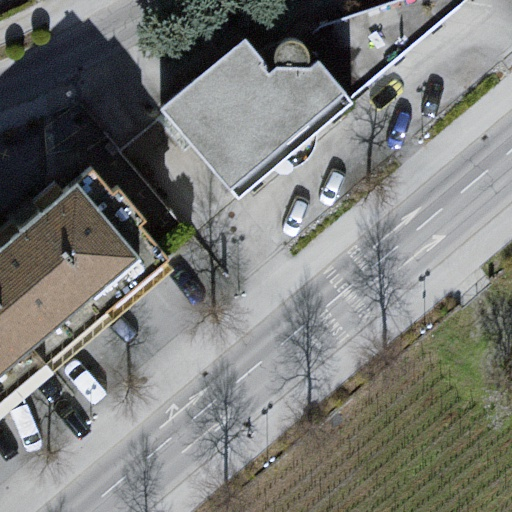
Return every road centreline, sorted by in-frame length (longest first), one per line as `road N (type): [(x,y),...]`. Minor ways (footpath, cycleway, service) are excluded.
road 1 (secondary): [(95,511),(511,153)]
road 2 (residential): [(184,0),(0,87)]
